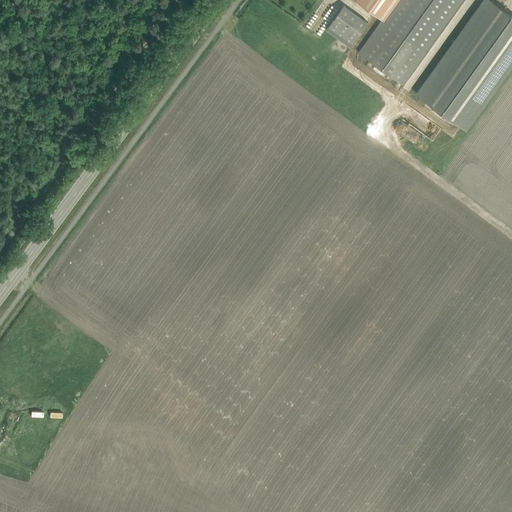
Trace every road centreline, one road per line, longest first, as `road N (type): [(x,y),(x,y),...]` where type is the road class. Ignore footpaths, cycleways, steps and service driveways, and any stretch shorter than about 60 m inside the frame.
road 1 (secondary): [(0,295),(218,0)]
road 2 (track): [(511,233),(376,132),(403,93)]
